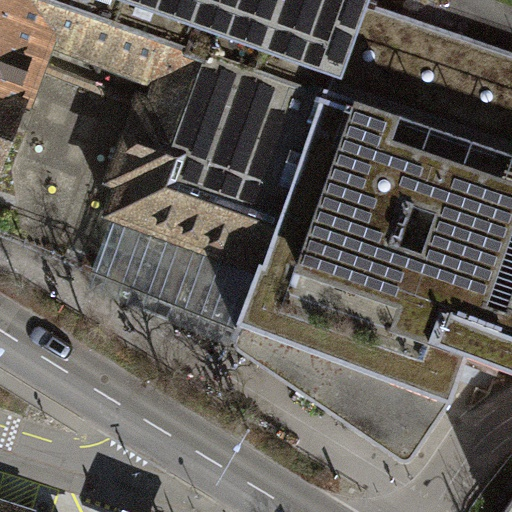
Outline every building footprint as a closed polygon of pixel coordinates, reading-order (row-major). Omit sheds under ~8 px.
[(120,182),(108,214),(259,268),(325,85),(331,69),(135,0),(0,0),(0,86),(24,95),(35,66),(136,102),(108,178),(120,182)] [(135,0),(331,69),(355,0),(135,0)] [(511,52),(364,0),(355,0),(331,69),(325,85),(259,268),(239,325),(231,347),(397,464),(446,399),(454,377),(488,389),(496,366),(511,371),(511,52)] [(511,0),(364,0),(511,52),(511,0)] [(0,162),(24,95),(0,86),(0,162)] [(239,325),(259,268),(108,214),(80,293),(231,347),(239,325)] [(511,511),(511,497),(502,511),(511,511)]
